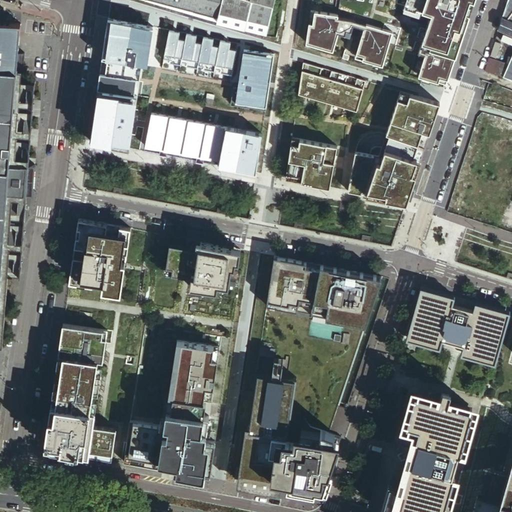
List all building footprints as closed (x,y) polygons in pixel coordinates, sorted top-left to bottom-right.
[(147,0),(266,35),(273,5),(274,0),(147,0)] [(404,0),(401,8),(428,16),(419,45),(453,56),(460,34),(467,14),(471,0),(404,0)] [(511,0),(506,0),(501,17),(511,21),(511,19),(511,0)] [(354,59),(382,66),(390,33),(396,34),(400,20),(345,6),(342,18),(313,10),(304,45),(331,52),(336,30),(360,36),(354,59)] [(153,26),(108,17),(97,90),(137,96),(142,64),(147,64),(153,26)] [(497,30),(511,35),(511,21),(501,17),(497,30)] [(32,167),(26,167),(33,81),(15,80),(15,75),(16,65),(24,66),(25,53),(19,53),(18,60),(17,60),(17,58),(20,24),(0,22),(0,273),(5,274),(18,275),(24,195),(30,195),(31,180),(32,167)] [(179,32),(169,29),(163,59),(169,61),(169,63),(180,65),(181,63),(186,64),(185,66),(197,69),(197,66),(203,67),(202,70),(214,72),(214,70),(220,71),(219,73),(231,76),(236,50),(229,49),(230,42),(220,40),(218,47),(211,45),(213,38),(203,36),(201,43),(195,42),(196,35),(186,33),(185,40),(178,39),(179,32)] [(438,78),(445,80),(451,62),(453,56),(419,45),(416,53),(423,55),(416,78),(437,84),(438,78)] [(274,54),(243,49),(238,88),(235,103),(266,107),(274,54)] [(502,77),(511,80),(511,53),(508,64),(502,77)] [(484,71),(502,77),(508,64),(488,58),(484,71)] [(321,68),(303,62),(298,92),(357,109),(365,80),(357,78),(355,85),(345,82),(347,75),(331,70),(329,77),(319,75),(321,68)] [(238,88),(233,87),(230,105),(265,110),(266,107),(235,103),(238,88)] [(137,96),(97,90),(92,122),(89,141),(129,149),(134,110),(148,112),(150,98),(137,96)] [(354,153),(347,191),(406,203),(416,172),(429,130),(438,103),(400,91),(379,158),(354,153)] [(262,134),(153,113),(147,147),(161,149),(160,155),(168,157),(169,151),(198,157),(197,162),(205,164),(206,158),(220,161),(219,166),(256,174),(262,134)] [(292,135),(285,179),(328,187),(337,144),(292,135)] [(130,229),(78,218),(75,234),(68,287),(79,289),(80,281),(93,282),(102,284),(101,292),(117,294),(119,278),(124,279),(130,229)] [(199,249),(200,242),(189,240),(188,247),(199,249)] [(188,247),(170,244),(166,268),(172,269),(171,275),(191,278),(189,287),(216,292),(217,285),(224,287),(228,287),(229,279),(232,279),(236,253),(217,249),(218,245),(200,242),(199,249),(188,247)] [(241,250),(218,245),(217,249),(236,253),(232,279),(229,279),(228,287),(234,288),(241,250)] [(366,324),(382,277),(275,257),(266,305),(366,324)] [(80,281),(79,289),(92,290),(93,282),(80,281)] [(448,302),(452,304),(455,295),(421,285),(405,337),(439,347),(442,339),(438,337),(436,342),(411,334),(424,290),(450,298),(448,302)] [(450,298),(424,290),(411,334),(436,342),(438,337),(442,339),(462,345),(467,346),(465,350),(492,358),(505,314),(478,307),(477,311),(473,310),(452,304),(448,302),(450,298)] [(476,301),(473,310),(477,311),(478,307),(505,314),(492,358),(465,350),(467,346),(462,345),(460,353),(496,364),(502,343),(509,311),(476,301)] [(106,331),(62,325),(44,448),(111,461),(115,430),(87,426),(97,361),(102,362),(106,331)] [(168,398),(173,399),(181,343),(177,342),(168,398)] [(219,349),(181,343),(173,399),(171,412),(166,411),(164,426),(129,421),(123,463),(209,479),(215,443),(205,442),(209,418),(204,417),(206,403),(211,404),(219,349)] [(254,486),(324,495),(333,430),(298,426),(296,443),(284,441),(291,382),(280,381),(283,358),(272,357),(269,379),(256,378),(247,444),(252,445),(248,471),(256,472),(254,486)] [(409,460),(411,461),(410,465),(413,465),(406,490),(401,489),(389,485),(382,511),(381,511),(438,511),(449,474),(451,475),(452,473),(457,452),(458,451),(456,450),(466,412),(452,408),(446,406),(446,404),(448,396),(440,395),(438,402),(438,404),(431,403),(417,399),(404,453),(402,453),(397,455),(400,462),(404,460),(406,459),(409,460)] [(402,453),(404,453),(417,399),(431,403),(432,399),(418,395),(415,395),(401,451),(402,453)] [(466,412),(456,450),(458,451),(457,452),(460,453),(460,451),(471,413),(472,409),(467,408),(453,404),(453,406),(446,404),(446,406),(452,408),(466,412)] [(511,511),(511,457),(497,507),(477,501),(473,511),(511,511)] [(401,489),(406,490),(413,465),(410,465),(411,461),(409,460),(406,459),(404,460),(406,462),(408,463),(401,489)] [(449,474),(438,511),(443,511),(454,475),(454,474),(452,473),(451,475),(449,474)]
